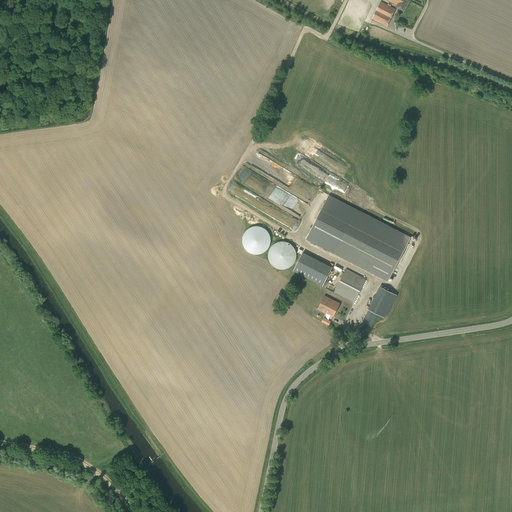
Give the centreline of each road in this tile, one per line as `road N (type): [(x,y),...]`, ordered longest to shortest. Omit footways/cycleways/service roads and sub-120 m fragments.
road 1 (tertiary): [(262,511),(286,399),(305,374),(344,352),(511,319)]
road 2 (track): [(0,445),(81,463),(128,511)]
road 3 (unknown): [(511,79),(413,37),(419,0)]
